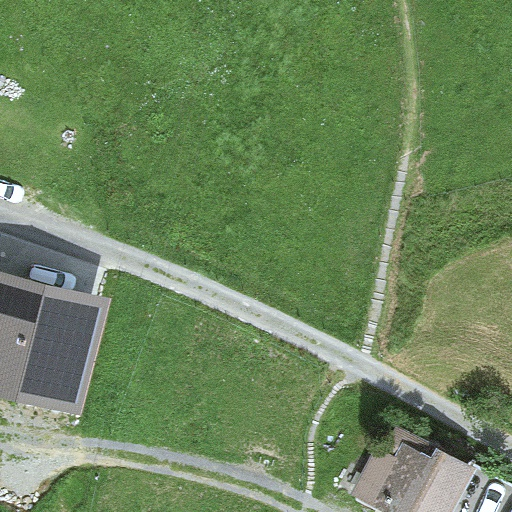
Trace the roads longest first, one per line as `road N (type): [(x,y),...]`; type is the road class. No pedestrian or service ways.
road 1 (track): [(358,364),(187,281),(0,214)]
road 2 (track): [(316,511),(184,468),(0,436)]
road 3 (track): [(511,451),(358,364)]
